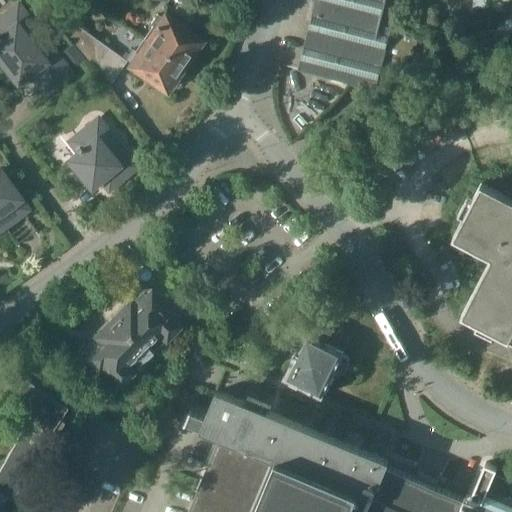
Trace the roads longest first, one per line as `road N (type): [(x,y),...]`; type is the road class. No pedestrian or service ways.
road 1 (residential): [(511,423),(448,394),(417,360),(348,236),(264,137),(233,115)]
road 2 (residential): [(0,322),(158,202),(233,115)]
road 3 (residential): [(233,115),(268,0)]
